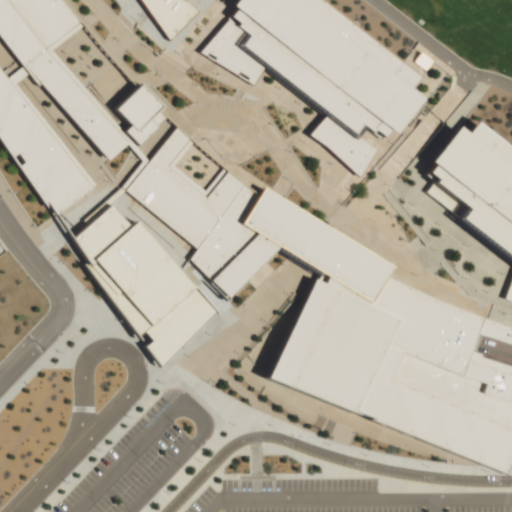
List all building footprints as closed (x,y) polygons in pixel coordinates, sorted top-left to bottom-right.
[(0,138),(55,216),(95,184),(16,83),(29,74),(38,84),(41,83),(107,159),(127,143),(142,161),(121,186),(196,249),(190,258),(211,280),(208,283),(226,300),(278,246),(327,275),(324,283),(314,279),(268,377),(506,473),(511,458),(511,366),(480,356),(481,354),(471,351),(477,333),(511,344),(511,327),(482,317),(432,296),(386,274),(391,266),(263,187),(259,194),(159,109),(163,105),(141,83),(115,109),(130,125),(123,131),(53,49),(84,25),(65,0),(0,0),(0,35),(23,65),(7,78),(0,69),(0,138)] [(188,0),(195,9),(166,39),(138,0),(188,0)] [(200,51),(237,5),(231,0),(327,0),(409,64),(420,50),(447,71),(398,132),(384,135),(364,123),(357,132),(374,148),(360,173),(308,133),(328,113),(264,63),(252,82),(200,51)] [(511,257),(462,218),(470,207),(436,180),(430,168),(460,125),(470,131),(480,119),(511,144),(511,257)] [(71,237),(87,262),(84,265),(159,366),(214,310),(133,220),(128,226),(109,204),(71,237)]
